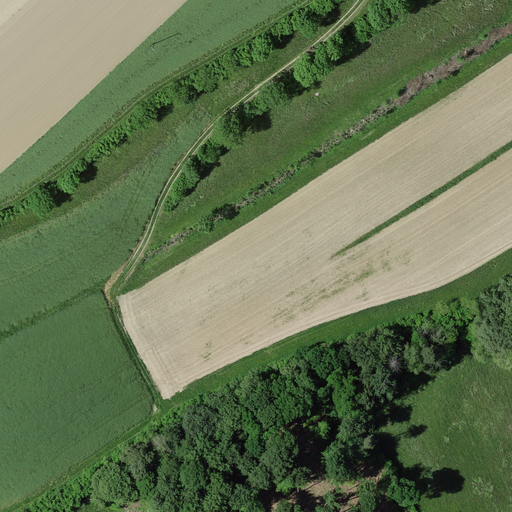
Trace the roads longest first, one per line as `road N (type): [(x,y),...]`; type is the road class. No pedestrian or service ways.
road 1 (track): [(355,0),(189,139),(120,283),(111,323),(176,436)]
road 2 (track): [(511,316),(444,325),(279,382),(155,448),(61,511)]
road 3 (track): [(0,204),(38,188),(159,92),(313,0)]
